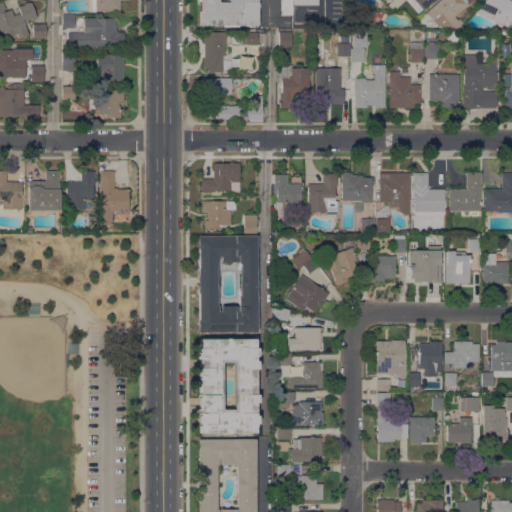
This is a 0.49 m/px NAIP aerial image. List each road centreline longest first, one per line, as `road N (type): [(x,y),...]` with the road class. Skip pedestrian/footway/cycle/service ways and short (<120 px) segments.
road 1 (secondary): [(162,511),(163,0)]
road 2 (residential): [(511,139),(0,138)]
road 3 (residential): [(351,511),(360,317)]
road 4 (residential): [(511,469),(351,469)]
road 5 (residential): [(511,311),(360,317)]
